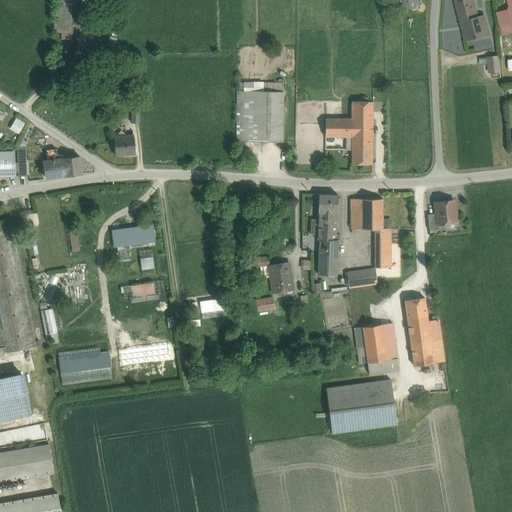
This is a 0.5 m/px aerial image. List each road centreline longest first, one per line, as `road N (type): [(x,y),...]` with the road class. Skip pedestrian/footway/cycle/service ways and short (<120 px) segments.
road 1 (residential): [(440,181),(300,184),(116,174)]
road 2 (residential): [(440,181),(433,0)]
road 3 (residential): [(116,174),(0,93)]
